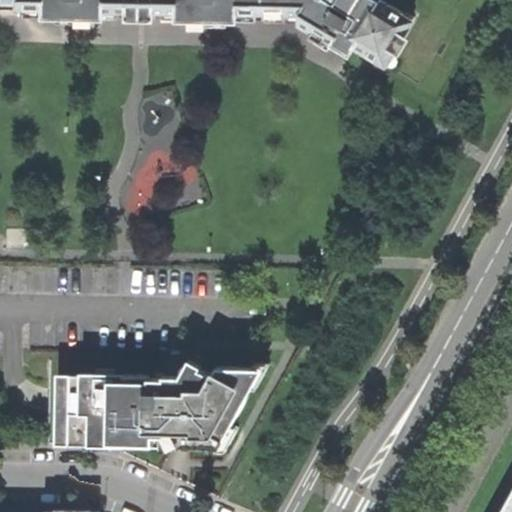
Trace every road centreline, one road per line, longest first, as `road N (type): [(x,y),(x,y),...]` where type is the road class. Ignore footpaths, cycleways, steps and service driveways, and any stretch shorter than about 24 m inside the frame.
road 1 (residential): [(511,229),(347,511)]
road 2 (residential): [(0,476),(120,484),(176,511)]
